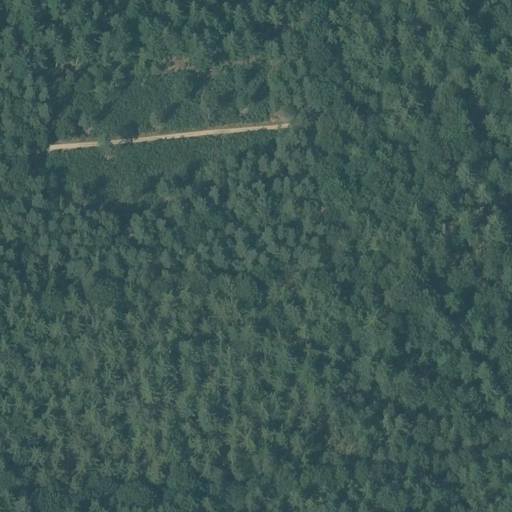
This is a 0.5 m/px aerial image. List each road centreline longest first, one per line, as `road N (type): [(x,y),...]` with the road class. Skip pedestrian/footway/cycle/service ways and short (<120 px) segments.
road 1 (track): [(0,149),(445,100),(475,111),(511,109)]
road 2 (track): [(25,506),(144,502),(511,455)]
road 3 (track): [(0,316),(313,289)]
road 4 (track): [(357,476),(313,289)]
road 5 (track): [(313,289),(296,118)]
